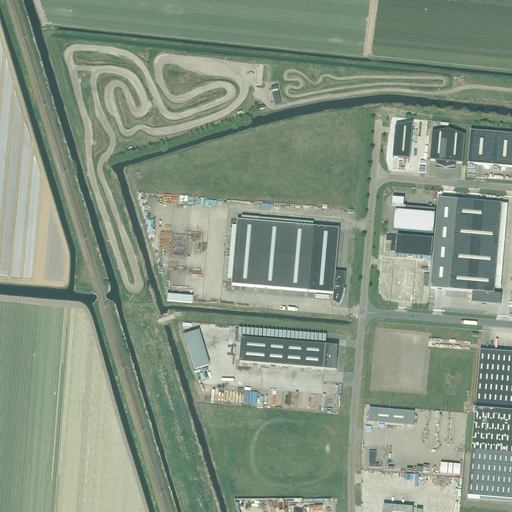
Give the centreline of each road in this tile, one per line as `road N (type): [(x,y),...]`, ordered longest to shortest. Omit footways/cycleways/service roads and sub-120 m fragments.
road 1 (track): [(8,0),(162,511)]
road 2 (unclassified): [(362,312),(351,511)]
road 3 (unclassified): [(511,325),(362,312)]
road 4 (unclassified): [(375,176),(362,312)]
road 5 (unclassified): [(511,188),(375,176)]
